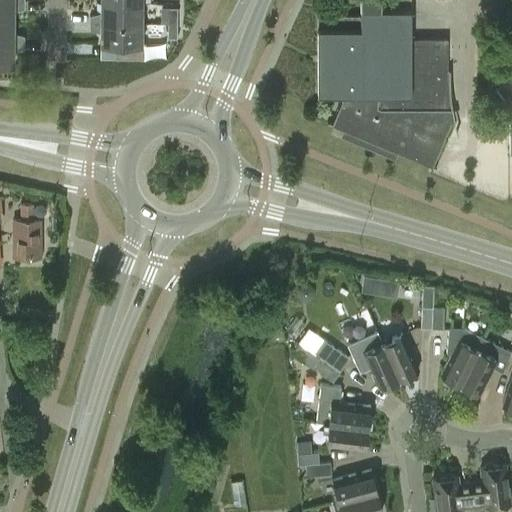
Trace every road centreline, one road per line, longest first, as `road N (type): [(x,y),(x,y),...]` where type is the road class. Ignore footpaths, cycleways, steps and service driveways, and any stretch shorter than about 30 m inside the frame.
road 1 (tertiary): [(145,214),(48,511)]
road 2 (tertiary): [(69,511),(108,379),(168,224)]
road 3 (secondary): [(511,264),(366,222)]
road 4 (secondary): [(366,222),(227,166)]
road 5 (secondary): [(222,199),(366,222)]
road 6 (residential): [(211,135),(265,0)]
road 7 (residential): [(243,0),(181,122)]
road 8 (secondary): [(134,144),(0,135)]
road 9 (secondary): [(0,144),(125,179)]
